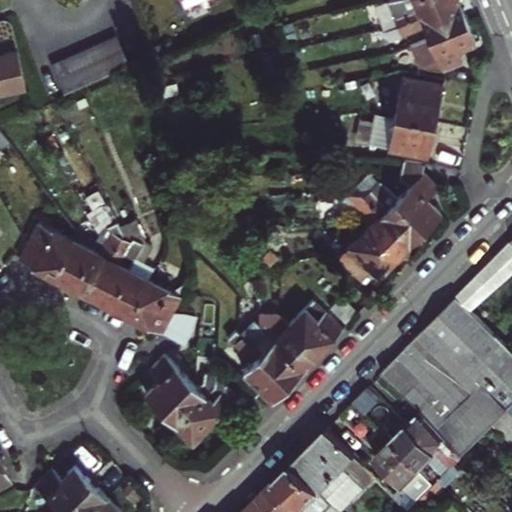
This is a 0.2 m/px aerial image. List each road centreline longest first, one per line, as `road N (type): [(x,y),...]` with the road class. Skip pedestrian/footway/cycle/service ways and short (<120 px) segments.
road 1 (residential): [(202,511),(511,197)]
road 2 (residential): [(0,314),(25,288),(121,340),(109,391)]
road 3 (residential): [(193,511),(97,414)]
road 4 (residential): [(97,414),(18,437),(0,404)]
